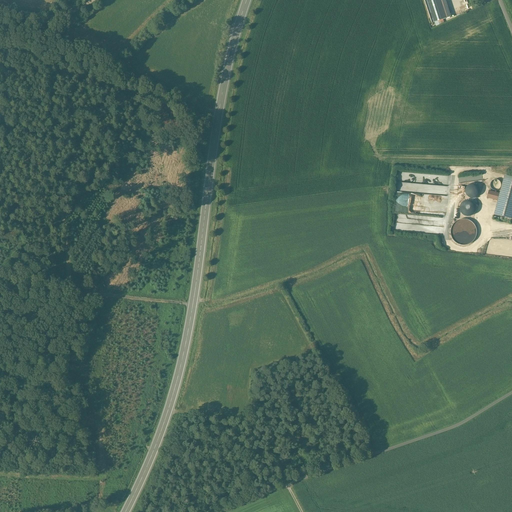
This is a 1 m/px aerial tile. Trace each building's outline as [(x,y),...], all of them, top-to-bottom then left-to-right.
[(443,9),(440,0),(423,0),(431,23),(434,22),(437,21),(446,18),(444,11),(448,10),(448,7),(443,9)] [(511,177),(505,176),(495,214),(510,218),(511,212),(511,177)] [(497,180),(496,180),(495,180),(494,180),(493,180),(492,181),(491,181),(491,182),(490,182),(490,183),(490,184),(490,185),(490,186),(490,187),(490,188),(491,189),(492,189),(492,190),(493,190),(494,190),(495,190),(496,190),(497,190),(498,189),(499,189),(500,188),(500,187),(500,186),(500,185),(500,184),(500,183),(500,182),(499,181),(498,181),(497,180)] [(474,185),(473,185),(471,185),(470,185),(469,186),(468,186),(467,187),(466,188),(465,189),(465,190),(464,191),(464,192),(464,193),(465,194),(465,195),(466,196),(466,197),(467,198),(468,199),(469,199),(470,199),(471,199),(472,200),(473,199),(474,199),(475,199),(477,198),(477,197),(478,196),(478,195),(479,194),(479,193),(479,192),(479,191),(479,190),(478,189),(478,188),(477,187),(476,186),(475,186),(474,185)] [(500,194),(488,191),(486,197),(498,201),(500,194)] [(469,201),(467,201),(466,201),(465,202),(463,202),(462,203),(461,204),(461,205),(460,205),(460,206),(460,207),(459,208),(459,210),(459,211),(460,212),(460,213),(461,214),(461,215),(462,216),(463,216),(463,217),(464,217),(465,217),(467,218),(469,217),(471,217),(472,216),(473,216),(473,215),(474,214),(475,213),(475,212),(475,211),(476,210),(476,209),(476,208),(475,207),(475,206),(474,205),(473,204),(472,203),(472,202),(471,202),(470,202),(469,201)] [(465,220),(463,220),(461,220),(460,220),(458,221),(457,221),(456,222),(455,223),(454,224),(453,225),(452,226),(451,228),(451,229),(451,230),(450,231),(450,232),(450,233),(450,234),(450,235),(451,237),(451,238),(452,239),(452,240),(454,242),(455,243),(456,244),(457,244),(458,245),(459,246),(461,246),(463,246),(464,246),(466,246),(467,246),(468,245),(470,245),(470,244),(472,243),(473,243),(474,241),(475,240),(476,238),(476,237),(476,236),(477,235),(477,233),(477,231),(476,230),(476,229),(476,228),(475,227),(474,226),(474,225),(473,224),(471,223),(470,222),(469,221),(468,220),(466,220),(465,220)]
